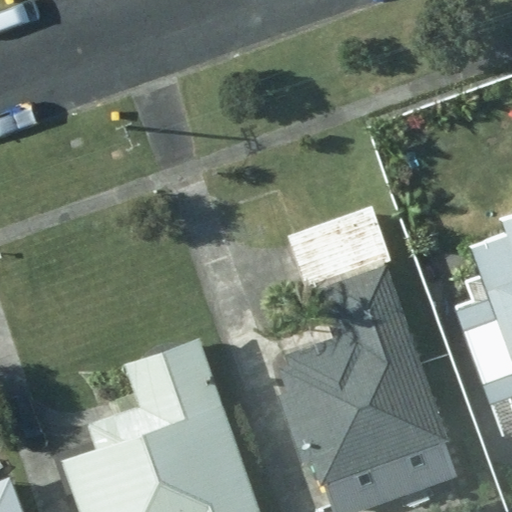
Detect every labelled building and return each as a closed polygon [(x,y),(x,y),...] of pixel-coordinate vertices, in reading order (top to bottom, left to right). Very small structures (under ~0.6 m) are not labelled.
[(286,236),(304,288),(391,258),(373,206),(286,236)] [(452,453),(385,266),(317,290),(334,337),(287,354),(291,365),(280,369),(289,394),(280,397),(303,462),(311,460),(322,488),(395,461),(398,472),(452,453)] [(511,281),(499,286),(505,302),(470,313),(508,422),(511,420),(511,281)] [(260,511),(199,338),(125,364),(140,406),(88,424),(96,448),(62,459),(79,511),(260,511)] [(0,511),(24,511),(11,476),(0,480),(0,511)]
